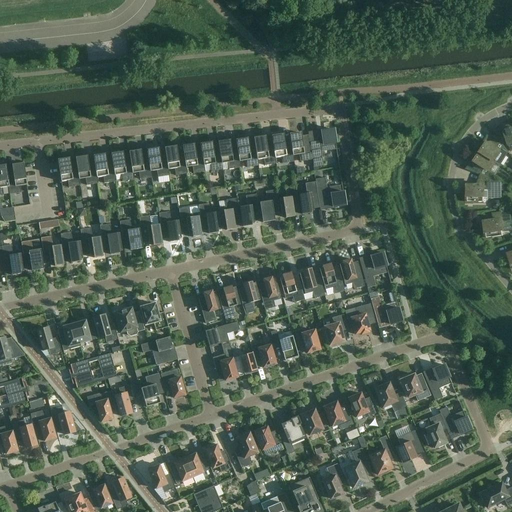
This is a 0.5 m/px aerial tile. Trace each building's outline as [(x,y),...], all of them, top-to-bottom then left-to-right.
[(505,136),(497,139),(500,142),(508,152),(500,142),(507,140),(511,151),(511,125),(503,129),(505,136)] [(319,166),(323,165),(321,152),(336,149),(333,129),(325,130),(325,129),(307,132),(308,135),(312,160),(313,167),(319,166)] [(298,133),(289,134),(293,162),(294,162),(293,156),(299,155),(300,162),(312,160),(308,135),(298,137),(298,133)] [(280,139),(280,135),(271,136),(276,164),(275,158),(281,157),(282,164),(293,162),(289,134),(290,140),(284,141),(283,138),(280,139)] [(263,141),(262,137),(253,138),(258,166),(257,160),(263,159),(264,166),(276,164),(271,136),(272,142),(266,143),(266,140),(263,141)] [(245,143),(244,139),(236,140),(240,168),(239,162),(245,161),(246,168),(258,166),(253,138),(254,144),(248,145),(248,142),(245,143)] [(486,142),(480,152),(495,162),(500,165),(508,152),(500,142),(497,139),(492,146),(486,142)] [(227,145),(226,140),(218,142),(222,170),(223,170),(222,164),(228,163),(229,170),(240,168),(236,140),(235,140),(236,146),(230,147),(230,144),(227,145)] [(209,147),(209,143),(200,144),(204,172),(205,172),(204,166),(210,165),(211,171),(222,170),(218,142),(217,142),(218,148),(213,149),(212,146),(209,147)] [(191,149),(191,144),(182,146),(187,174),(186,168),(192,167),(193,174),(204,172),(200,144),(201,150),(195,151),(194,148),(191,149)] [(174,151),(173,146),(164,148),(169,176),(168,170),(174,169),(175,176),(187,174),(182,146),(183,152),(177,153),(177,150),(174,151)] [(156,153),(155,148),(147,150),(151,178),(150,172),(156,171),(157,178),(169,176),(164,148),(165,154),(159,155),(159,152),(156,153)] [(138,155),(137,150),(129,152),(133,180),(134,180),(133,174),(139,173),(140,180),(151,178),(147,150),(146,150),(147,156),(141,157),(141,154),(138,155)] [(120,157),(120,152),(111,154),(115,182),(116,182),(115,176),(121,175),(122,182),(133,180),(129,152),(128,152),(129,158),(124,159),(123,156),(120,157)] [(466,169),(481,175),(491,179),(492,179),(494,174),(489,171),(495,162),(480,152),(474,161),(472,160),(466,169)] [(102,159),(102,154),(93,156),(98,184),(97,178),(103,177),(104,184),(115,182),(111,154),(112,160),(106,161),(105,158),(102,159)] [(85,161),(84,156),(75,158),(80,186),(79,180),(85,179),(86,186),(98,184),(93,156),(94,162),(88,163),(88,160),(85,161)] [(57,160),(61,182),(67,180),(68,187),(80,186),(75,158),(76,164),(70,165),(70,162),(67,163),(66,158),(57,160)] [(23,163),(14,165),(15,169),(12,169),(12,172),(6,172),(10,195),(21,193),(20,186),(27,185),(23,163)] [(0,195),(3,195),(2,188),(8,187),(9,195),(10,195),(6,172),(6,166),(0,166),(0,195)] [(501,182),(492,179),(491,179),(481,175),(476,186),(467,186),(467,202),(484,202),(484,191),(501,191),(501,182)] [(319,208),(320,210),(337,208),(337,207),(345,205),(341,185),(326,188),(325,178),(315,180),(315,182),(319,208)] [(299,195),(302,215),(311,213),(310,211),(314,211),(313,209),(319,208),(315,182),(305,184),(306,194),(299,195)] [(285,218),(294,217),(293,213),(299,212),(295,186),(285,188),(286,198),(279,199),(281,217),(285,216),(285,218)] [(262,223),(274,221),(274,217),(280,216),(275,190),(265,192),(267,202),(259,203),(262,223)] [(260,220),(256,194),(245,196),(247,206),(239,207),(242,227),(251,226),(251,224),(254,223),(254,221),(260,220)] [(240,224),(236,198),(226,200),(227,207),(219,208),(222,229),(226,228),(226,230),(235,229),(234,225),(240,224)] [(495,201),(493,204),(494,208),(496,210),(500,209),(502,206),(501,203),(498,201),(495,201)] [(209,234),(218,233),(217,231),(220,230),(218,212),(210,214),(209,204),(198,205),(202,231),(208,230),(209,234)] [(13,208),(0,209),(0,214),(0,217),(5,216),(6,222),(15,221),(13,208)] [(192,237),(201,236),(197,213),(190,214),(189,208),(178,209),(182,235),(188,234),(189,236),(192,236),(192,237)] [(484,222),(484,224),(486,239),(503,236),(502,231),(511,229),(511,224),(510,211),(492,214),(493,221),(484,222)] [(169,242),(178,241),(178,239),(181,238),(178,217),(170,218),(169,212),(159,214),(163,239),(169,238),(169,242)] [(153,246),(162,244),(158,225),(151,226),(149,216),(139,217),(143,244),(149,243),(149,245),(152,244),(153,246)] [(50,221),(43,222),(39,223),(40,230),(59,227),(58,220),(57,220),(56,220),(50,221)] [(130,250),(142,248),(138,225),(131,227),(130,220),(119,222),(123,247),(129,246),(130,250)] [(110,255),(119,253),(119,251),(122,251),(119,230),(111,231),(110,224),(100,226),(104,252),(109,251),(110,255)] [(94,258),(102,257),(99,237),(92,238),(90,228),(80,230),(84,256),(90,255),(90,257),(93,256),(94,258)] [(72,242),(71,233),(60,234),(64,260),(70,259),(71,263),(80,261),(79,259),(82,259),(80,241),(72,242)] [(52,246),(51,237),(40,238),(44,264),(50,263),(51,265),(54,264),(54,266),(63,265),(60,245),(52,246)] [(31,241),(21,243),(25,268),(31,267),(31,271),(43,269),(40,246),(32,247),(31,241)] [(1,247),(5,272),(11,271),(12,275),(21,274),(20,272),(23,271),(21,254),(13,255),(11,245),(4,246),(1,247)] [(359,258),(367,288),(375,286),(373,276),(387,272),(382,253),(374,255),(374,254),(359,258)] [(352,283),(354,289),(364,287),(357,262),(351,263),(350,259),(341,262),(342,264),(339,265),(345,285),(352,283)] [(334,294),(344,291),(337,266),(331,268),(330,264),(322,266),(322,268),(319,269),(325,290),(332,288),(334,294)] [(314,298),(324,296),(317,271),(311,272),(310,268),(302,271),(302,273),(299,274),(305,294),(312,292),(314,298)] [(290,273),(282,275),(282,277),(279,278),(285,299),(292,297),(294,303),(304,300),(297,275),(291,277),(290,273)] [(265,310),(275,307),(273,301),(280,299),(275,278),(272,279),(271,277),(262,280),(263,283),(258,285),(265,310)] [(238,290),(245,315),(255,312),(252,302),(260,300),(255,283),(252,284),(251,282),(242,284),(244,288),(238,290)] [(232,288),(231,286),(223,289),(224,292),(218,294),(225,319),(235,316),(232,307),(240,305),(235,287),(232,288)] [(211,291),(203,293),(204,297),(198,299),(205,324),(215,321),(212,311),(220,309),(215,292),(212,293),(211,291)] [(394,325),(393,324),(401,321),(396,302),(381,306),(378,297),(370,299),(378,329),(394,325)] [(158,314),(155,304),(140,308),(145,325),(153,323),(155,331),(168,327),(164,312),(158,314)] [(350,318),(355,335),(360,333),(361,335),(369,333),(368,331),(369,331),(366,320),(373,318),(369,305),(356,309),(358,316),(350,318)] [(115,313),(120,332),(126,330),(127,335),(130,336),(136,335),(137,332),(144,330),(139,312),(132,314),(131,309),(115,313)] [(189,317),(192,332),(202,330),(199,314),(189,317)] [(105,315),(93,318),(98,338),(104,336),(106,343),(118,339),(113,324),(113,325),(108,327),(105,315)] [(324,327),(329,345),(344,341),(341,331),(347,330),(343,315),(332,318),(333,325),(324,327)] [(73,322),(79,344),(96,339),(91,321),(86,322),(85,321),(82,321),(82,320),(73,322)] [(80,346),(79,344),(73,322),(65,325),(66,326),(63,327),(63,329),(57,330),(63,351),(80,346)] [(205,331),(209,347),(229,341),(226,334),(239,330),(237,322),(205,331)] [(42,351),(48,349),(49,355),(61,352),(57,337),(56,337),(56,338),(51,339),(48,328),(31,333),(37,340),(38,340),(39,339),(42,351)] [(304,343),(307,353),(320,349),(314,330),(307,332),(307,330),(304,328),(294,331),(298,344),(304,343)] [(280,344),(284,361),(293,358),(293,359),(298,357),(292,336),(284,338),(284,339),(279,340),(276,330),(270,332),(274,346),(280,344)] [(156,366),(177,360),(173,345),(171,345),(169,337),(140,345),(143,353),(152,351),(156,366)] [(0,366),(12,363),(11,360),(25,356),(11,338),(5,340),(5,338),(0,338),(0,366)] [(260,357),(263,368),(276,364),(270,345),(263,347),(263,344),(260,343),(250,346),(254,359),(260,357)] [(252,353),(233,358),(238,375),(251,372),(252,373),(257,371),(252,353)] [(70,377),(113,365),(110,354),(90,359),(85,361),(70,365),(71,370),(69,370),(68,370),(70,377)] [(225,354),(212,358),(216,371),(222,369),(225,381),(237,377),(232,358),(226,360),(225,354)] [(116,377),(113,365),(70,377),(72,384),(73,384),(75,383),(76,388),(116,377)] [(434,401),(442,397),(438,388),(451,383),(442,365),(435,368),(435,367),(422,372),(434,401)] [(173,398),(185,395),(179,374),(173,375),(172,371),(160,374),(164,387),(170,386),(173,398)] [(146,407),(160,403),(156,390),(163,389),(158,374),(145,377),(147,386),(140,388),(146,407)] [(400,378),(401,380),(400,380),(407,398),(414,395),(417,401),(430,395),(421,374),(414,376),(414,374),(409,377),(408,375),(400,378)] [(0,396),(27,389),(25,382),(25,383),(23,383),(22,378),(8,382),(0,384),(0,396)] [(389,383),(384,385),(374,389),(382,408),(390,404),(394,413),(406,407),(400,392),(394,395),(389,383)] [(134,401),(130,385),(119,388),(120,395),(114,396),(120,416),(132,413),(128,401),(133,400),(134,401)] [(27,389),(0,396),(0,409),(28,402),(27,397),(29,396),(29,397),(29,396),(27,389)] [(115,407),(111,392),(93,396),(101,422),(112,419),(109,408),(114,406),(115,407)] [(351,396),(351,397),(348,399),(356,417),(362,414),(364,418),(375,414),(370,401),(364,403),(360,393),(357,395),(357,394),(351,396)] [(35,401),(29,402),(31,410),(37,408),(35,401)] [(336,402),(323,407),(331,427),(337,424),(339,430),(353,424),(347,410),(341,413),(336,402)] [(50,410),(54,426),(55,426),(55,425),(60,423),(63,435),(75,432),(75,431),(80,430),(74,422),(73,422),(74,423),(73,423),(69,412),(64,413),(62,407),(50,410)] [(462,411),(450,416),(446,407),(438,411),(440,414),(446,429),(451,439),(463,434),(463,433),(470,430),(462,411)] [(317,416),(314,410),(300,416),(309,436),(322,430),(322,429),(328,426),(322,414),(317,416)] [(30,414),(35,432),(36,432),(36,431),(41,430),(44,441),(56,438),(50,418),(44,420),(42,411),(30,414)] [(432,443),(434,448),(446,443),(440,431),(446,429),(440,414),(429,419),(432,427),(426,429),(427,433),(423,435),(427,445),(432,443)] [(285,434),(280,436),(288,454),(294,452),(290,443),(304,437),(299,425),(301,424),(297,416),(290,419),(292,424),(283,428),(285,434)] [(25,448),(37,445),(31,425),(25,426),(24,420),(12,423),(16,439),(17,439),(17,438),(22,436),(25,448)] [(350,434),(358,431),(356,424),(348,426),(350,434)] [(6,454),(17,451),(12,431),(6,433),(4,427),(0,427),(0,443),(2,443),(6,454)] [(271,437),(266,427),(254,432),(262,450),(264,455),(270,452),(273,453),(282,449),(276,434),(271,437)] [(395,448),(402,463),(416,457),(416,456),(423,453),(414,431),(397,438),(400,445),(395,448)] [(235,453),(241,468),(252,464),(249,456),(257,453),(249,433),(235,439),(240,451),(235,453)] [(388,472),(387,470),(392,468),(387,457),(393,455),(385,437),(379,439),(384,450),(369,456),(377,474),(379,474),(380,476),(388,472)] [(216,445),(205,450),(213,468),(218,466),(221,472),(232,467),(226,453),(220,455),(216,445)] [(344,468),(352,488),(367,481),(365,476),(371,473),(361,448),(351,452),(356,463),(344,468)] [(174,464),(169,467),(176,484),(192,477),(194,481),(204,477),(202,473),(209,470),(201,453),(196,455),(195,454),(192,455),(192,453),(176,460),(176,461),(173,463),(174,464)] [(339,496),(339,495),(342,494),(338,484),(344,481),(336,464),(326,469),(329,477),(322,480),(330,499),(333,498),(334,498),(339,496)] [(159,465),(148,470),(156,489),(161,486),(164,492),(175,488),(169,473),(163,475),(159,465)] [(269,476),(258,479),(260,490),(279,486),(275,469),(267,470),(269,476)] [(318,499),(309,477),(288,486),(288,487),(289,487),(293,492),(298,506),(297,506),(298,511),(303,511),(311,509),(308,502),(311,501),(311,500),(316,497),(317,500),(318,499)] [(123,478),(112,483),(116,493),(110,495),(116,510),(128,505),(126,502),(132,500),(123,478)] [(217,479),(213,481),(216,490),(221,489),(217,479)] [(255,481),(251,483),(246,486),(250,496),(259,492),(255,481)] [(507,506),(511,504),(511,486),(505,490),(501,483),(479,494),(486,508),(504,499),(507,506)] [(104,485),(92,490),(93,491),(88,493),(95,511),(112,504),(104,485)] [(213,511),(223,508),(213,486),(193,495),(200,511),(213,511)] [(81,493),(64,500),(69,511),(94,511),(89,498),(84,500),(81,493)] [(292,511),(284,493),(260,503),(262,509),(266,508),(267,511),(292,511)] [(177,494),(171,496),(174,503),(180,500),(177,494)] [(58,511),(55,502),(38,509),(39,511),(58,511)] [(253,511),(260,511),(257,503),(251,506),(253,511)]
